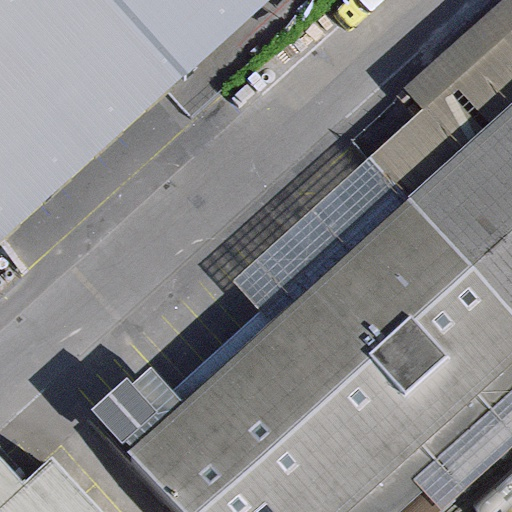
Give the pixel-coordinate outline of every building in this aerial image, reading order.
[(81,0),(0,0),(0,221),(156,83),(81,0)] [(423,217),(511,135),(511,9),(410,100),(430,121),(377,171),(423,217)] [(511,135),(423,217),(511,321),(511,135)] [(511,321),(423,217),(139,474),(173,511),(370,511),(511,385),(511,321)] [(6,511),(93,511),(55,469),(21,499),(6,511)] [(0,511),(6,511),(21,499),(3,479),(0,481),(0,511)]
